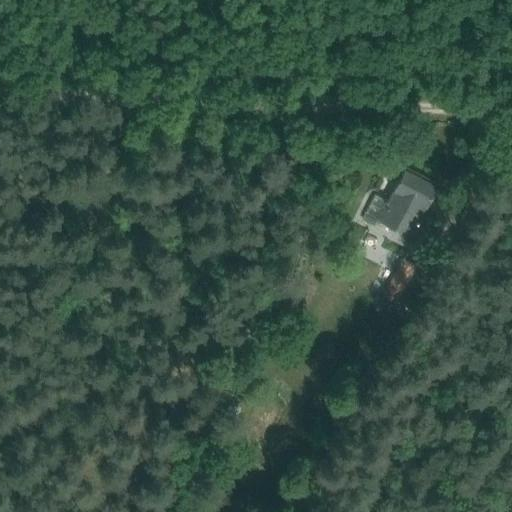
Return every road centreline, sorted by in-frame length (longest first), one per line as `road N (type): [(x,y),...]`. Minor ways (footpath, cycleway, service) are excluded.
road 1 (track): [(511,113),(120,101)]
road 2 (track): [(120,101),(0,96)]
